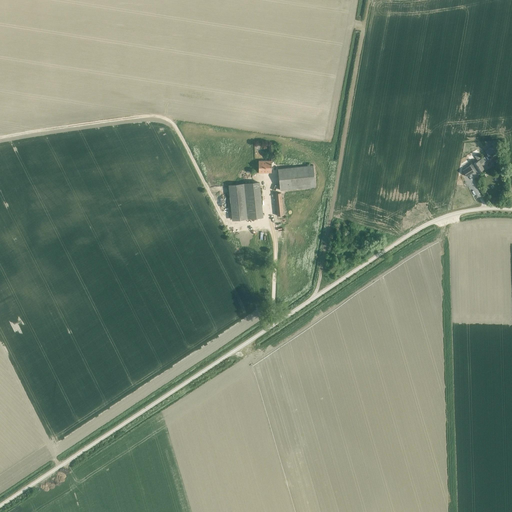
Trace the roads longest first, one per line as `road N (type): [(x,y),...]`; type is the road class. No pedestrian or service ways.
road 1 (unclassified): [(0,505),(426,225),(464,211),(511,210)]
road 2 (track): [(310,299),(365,0)]
